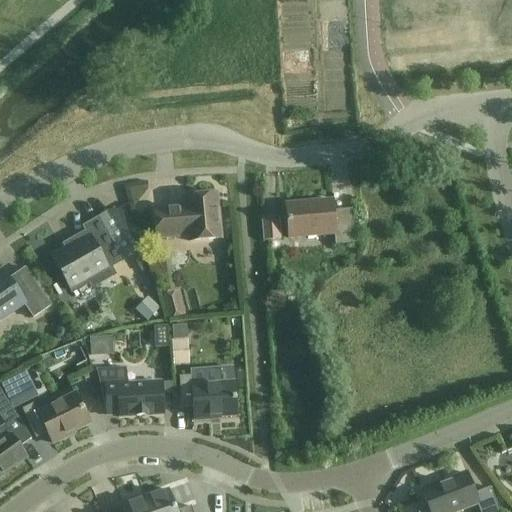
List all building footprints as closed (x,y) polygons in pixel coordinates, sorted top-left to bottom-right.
[(178,209),(154,211),(157,239),(189,236),(189,242),(221,240),(220,234),(217,195),(185,198),(186,210),(178,211),(178,209)] [(286,205),(289,240),(334,236),(335,246),(355,244),(352,210),(333,212),(332,201),(286,205)] [(73,243),(72,241),(71,242),(73,245),(67,249),(66,247),(65,248),(67,252),(54,260),(53,258),(52,259),(75,299),(76,298),(72,291),(90,281),(93,286),(112,275),(107,266),(120,259),(121,261),(122,260),(121,258),(135,250),(113,211),(112,212),(113,213),(100,221),(99,219),(98,220),(99,222),(85,229),(84,227),(83,228),(87,235),(73,243)] [(278,216),(262,217),(264,242),(280,240),(278,216)] [(144,257),(135,262),(142,273),(148,270),(144,257)] [(33,319),(51,307),(25,269),(9,280),(4,273),(0,275),(0,323),(25,306),(33,319)] [(281,282),(275,282),(276,300),(283,299),(281,282)] [(185,316),(178,292),(163,297),(169,321),(185,316)] [(148,302),(137,313),(148,324),(159,312),(148,302)] [(56,331),(55,338),(58,342),(63,343),(67,340),(68,333),(65,329),(60,328),(56,331)] [(107,338),(90,339),(91,354),(108,352),(107,338)] [(172,342),(174,367),(189,366),(188,341),(172,342)] [(127,369),(96,370),(106,410),(119,409),(119,418),(164,416),(162,383),(127,385),(127,369)] [(17,376),(3,383),(14,406),(28,399),(17,376)] [(237,416),(235,384),(193,387),(192,377),(179,378),(182,409),(194,409),(195,421),(212,419),(212,418),(237,416)] [(171,382),(162,383),(162,391),(172,390),(171,382)] [(67,435),(90,424),(76,396),(38,414),(33,405),(22,410),(36,439),(47,433),(53,444),(68,437),(67,435)] [(0,479),(28,459),(20,448),(31,440),(17,417),(0,429),(0,479)] [(463,511),(478,507),(479,511),(498,511),(490,489),(474,495),(467,474),(422,491),(427,505),(422,507),(419,511),(463,511)] [(175,511),(168,491),(146,499),(150,511),(192,511),(191,507),(177,511),(175,511)] [(150,511),(146,499),(123,507),(124,511),(150,511)]
